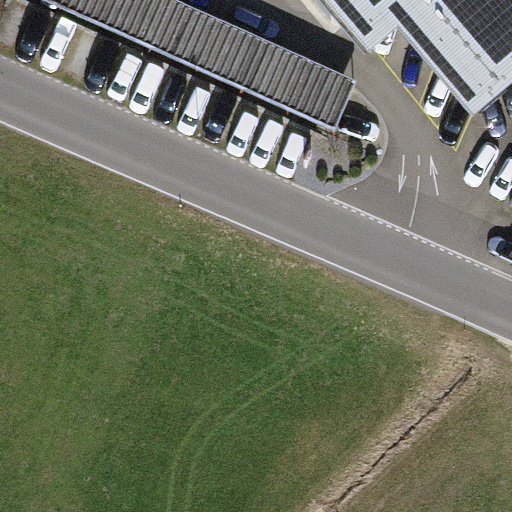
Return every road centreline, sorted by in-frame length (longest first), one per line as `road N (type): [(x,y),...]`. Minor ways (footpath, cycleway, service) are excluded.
road 1 (unclassified): [(0,84),(511,310)]
road 2 (track): [(481,298),(299,511)]
